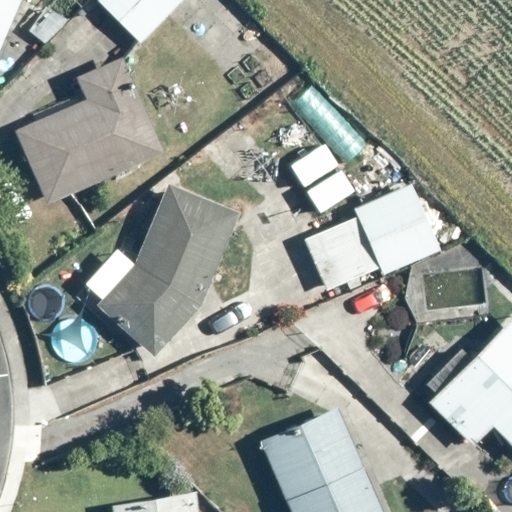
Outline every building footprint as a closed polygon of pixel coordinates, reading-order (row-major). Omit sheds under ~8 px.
[(0,0),(0,52),(22,0),(0,0)] [(84,8),(77,0),(49,0),(26,22),(45,44),(84,8)] [(100,0),(139,40),(180,0),(100,0)] [(87,99),(15,131),(47,205),(165,154),(122,56),(77,76),(87,99)] [(450,244),(422,176),(355,204),(383,272),(450,244)] [(136,266),(99,305),(154,357),(201,306),(239,213),(169,184),(136,266)] [(511,317),(430,403),(475,446),(493,428),(511,446),(511,317)] [(381,511),(339,409),(260,441),(289,511),(381,511)] [(199,511),(197,493),(114,504),(115,511),(199,511)]
